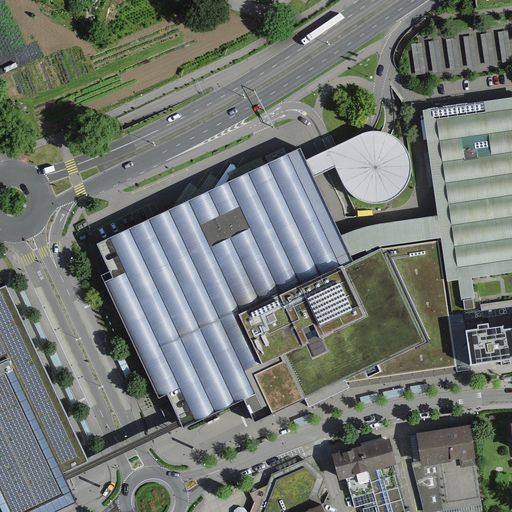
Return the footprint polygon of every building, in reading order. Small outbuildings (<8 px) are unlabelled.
[(413,41),(416,74),(511,65),(511,57),(510,32),(413,41)] [(511,99),(427,112),(455,311),(511,302),(511,99)] [(354,258),(304,152),(105,247),(121,280),(110,285),(163,396),(172,392),(188,425),(190,430),(249,402),(260,424),(353,378),(454,364),(437,239),(384,244),(354,258)] [(218,176),(221,184),(239,176),(236,168),(218,176)] [(23,287),(19,289),(27,306),(31,304),(23,287)] [(0,511),(61,511),(77,505),(66,483),(63,476),(87,464),(5,289),(0,291),(0,511)] [(39,320),(35,321),(43,338),(47,336),(39,320)] [(509,327),(470,333),(475,368),(509,363),(509,368),(511,367),(511,331),(510,332),(509,327)] [(428,383),(410,385),(411,392),(429,389),(428,383)] [(70,385),(65,387),(73,404),(77,402),(70,385)] [(405,387),(383,391),(385,397),(406,393),(405,387)] [(377,393),(360,397),(361,403),(378,399),(377,393)] [(312,414),(295,420),(298,426),(314,420),(312,414)] [(86,419),(82,421),(89,437),(93,435),(86,419)] [(473,427),(421,434),(425,460),(413,462),(425,511),(446,511),(483,507),(473,427)] [(388,444),(336,457),(341,479),(348,477),(356,506),(362,504),(363,511),(401,511),(405,511),(388,444)] [(326,511),(320,496),(326,477),(310,459),(273,474),(258,511),(326,511)]
